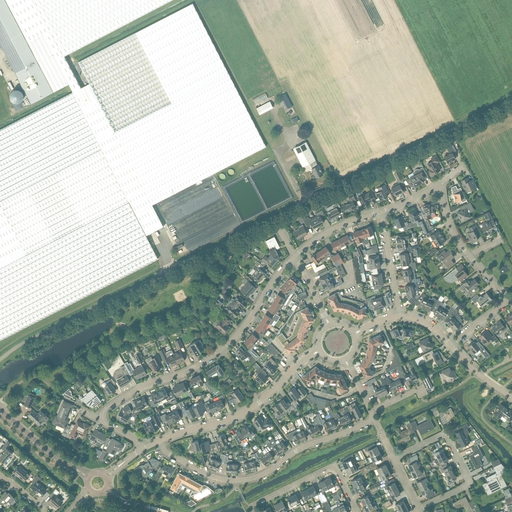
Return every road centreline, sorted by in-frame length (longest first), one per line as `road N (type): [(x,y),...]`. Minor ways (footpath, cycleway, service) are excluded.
road 1 (unclassified): [(0,360),(40,332),(511,99)]
road 2 (residential): [(102,416),(132,391),(215,354),(294,256)]
road 3 (residential): [(157,441),(168,455),(235,481),(374,419),(370,411)]
road 4 (unclassified): [(157,441),(254,406),(319,350)]
road 5 (residential): [(419,508),(470,484),(445,432),(393,457)]
